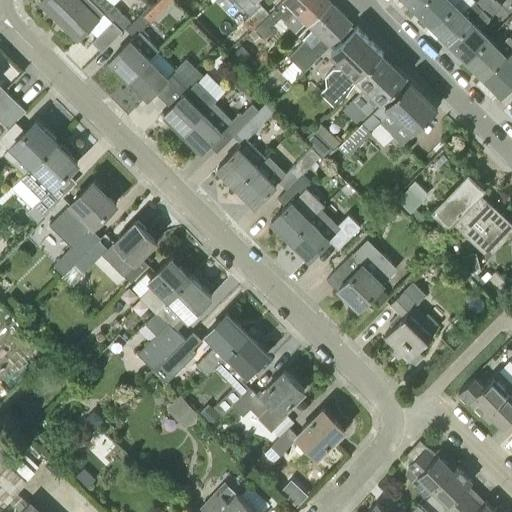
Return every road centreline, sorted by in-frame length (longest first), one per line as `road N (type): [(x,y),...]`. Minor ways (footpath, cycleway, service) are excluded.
road 1 (residential): [(393,418),(380,394),(0,15)]
road 2 (residential): [(362,0),(511,153)]
road 3 (residential): [(393,418),(428,408),(443,415),(511,479)]
